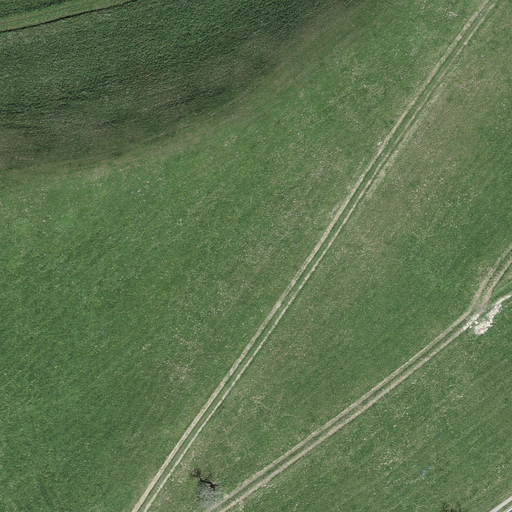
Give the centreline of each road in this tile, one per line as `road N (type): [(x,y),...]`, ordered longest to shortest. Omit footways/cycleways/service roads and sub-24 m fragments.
road 1 (track): [(501,0),(139,511)]
road 2 (track): [(208,511),(511,296)]
